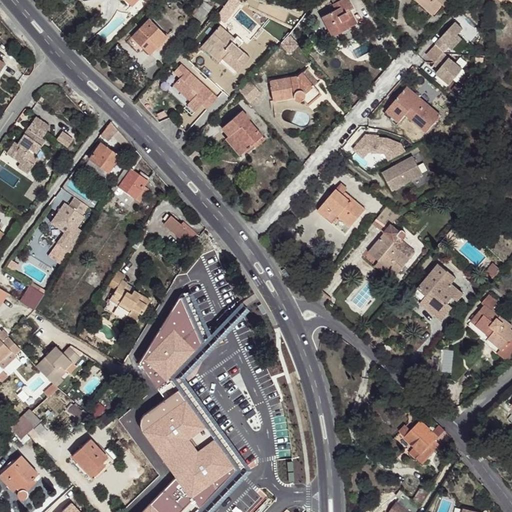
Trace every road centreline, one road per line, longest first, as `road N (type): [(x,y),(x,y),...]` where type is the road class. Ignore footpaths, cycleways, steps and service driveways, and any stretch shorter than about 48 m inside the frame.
road 1 (secondary): [(289,304),(244,236),(118,100)]
road 2 (secondary): [(108,111),(235,249),(275,311)]
road 3 (secondary): [(275,311),(310,399),(323,511)]
road 4 (unclassified): [(108,111),(0,263)]
road 5 (secondary): [(337,511),(332,437),(299,330)]
road 6 (residential): [(454,432),(325,319)]
